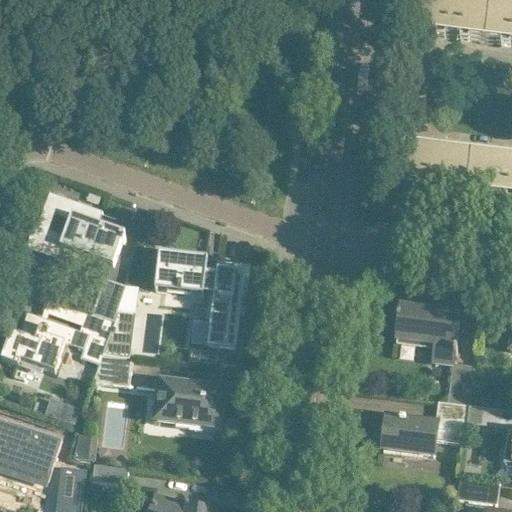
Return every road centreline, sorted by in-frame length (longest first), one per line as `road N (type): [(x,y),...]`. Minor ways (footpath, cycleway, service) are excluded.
road 1 (residential): [(332,242),(23,147)]
road 2 (unclassified): [(282,511),(332,242)]
road 3 (residential): [(511,140),(416,125),(425,61),(511,74)]
road 4 (unclassified): [(332,242),(361,0)]
road 5 (residential): [(511,263),(332,242)]
